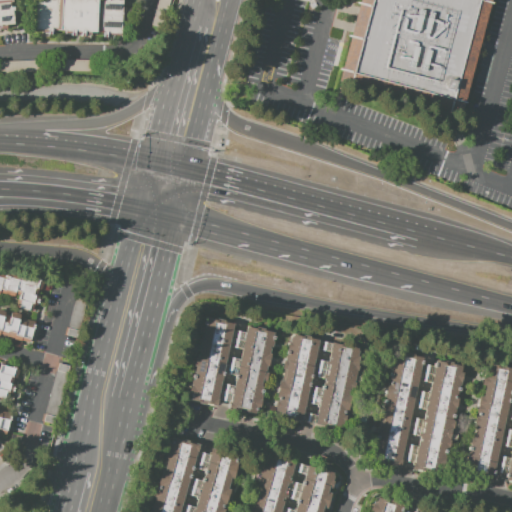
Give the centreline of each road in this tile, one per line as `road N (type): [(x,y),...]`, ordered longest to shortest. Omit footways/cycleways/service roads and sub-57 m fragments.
road 1 (trunk): [(511,227),(249,130),(219,108),(212,78)]
road 2 (trunk): [(186,292),(220,284),(511,335)]
road 3 (secondary): [(152,165),(73,484)]
road 4 (trunk): [(176,217),(411,281)]
road 5 (trunk): [(418,233),(188,173)]
road 6 (secondary): [(176,217),(233,0)]
road 7 (trunk): [(177,70),(144,105),(112,122),(3,141)]
road 8 (trunk): [(112,468),(135,445),(186,292)]
road 9 (secondary): [(0,249),(94,264),(107,282),(110,325)]
road 10 (trunk): [(152,165),(0,141)]
road 11 (trunk): [(0,186),(140,208)]
road 12 (trunk): [(0,203),(140,208)]
